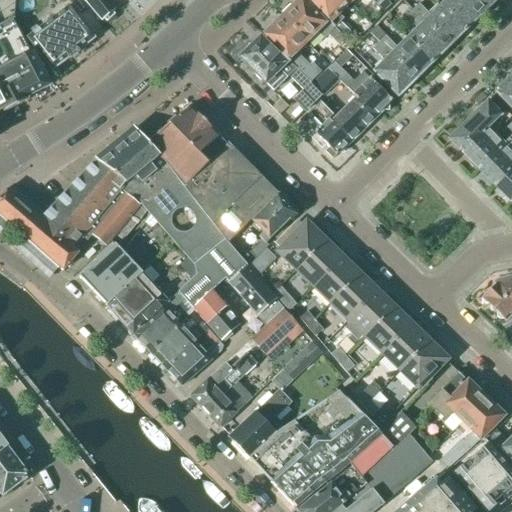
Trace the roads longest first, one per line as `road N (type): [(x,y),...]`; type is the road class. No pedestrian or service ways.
road 1 (residential): [(0,251),(58,287),(272,511)]
road 2 (residential): [(338,209),(168,43)]
road 3 (secondary): [(0,164),(168,43)]
road 4 (residential): [(408,147),(511,40)]
road 5 (residential): [(511,246),(408,147)]
road 6 (residential): [(430,300),(338,209)]
